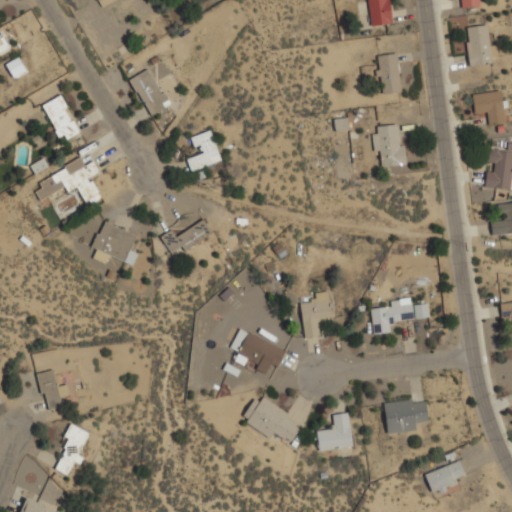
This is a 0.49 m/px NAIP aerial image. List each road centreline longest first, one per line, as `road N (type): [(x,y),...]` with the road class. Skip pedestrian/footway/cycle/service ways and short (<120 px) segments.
road 1 (tertiary): [(420,0),(471,355),(488,431),(511,474)]
road 2 (residential): [(43,0),(147,173)]
road 3 (residential): [(471,355),(317,373)]
